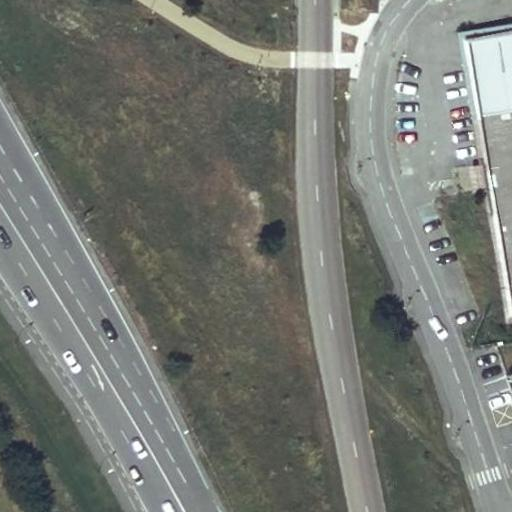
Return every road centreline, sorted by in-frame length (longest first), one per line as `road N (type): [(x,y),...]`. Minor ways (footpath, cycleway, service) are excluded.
road 1 (unclassified): [(501,511),(369,147),(373,66),(406,0)]
road 2 (primary): [(211,511),(0,152)]
road 3 (primary): [(0,233),(172,511)]
